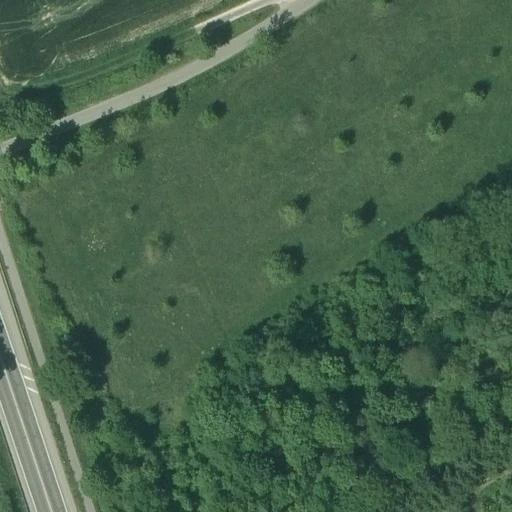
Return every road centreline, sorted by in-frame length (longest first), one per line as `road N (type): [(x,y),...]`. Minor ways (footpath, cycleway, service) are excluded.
road 1 (track): [(0,152),(199,67),(314,0)]
road 2 (primary): [(61,511),(0,315)]
road 3 (track): [(21,93),(200,29)]
